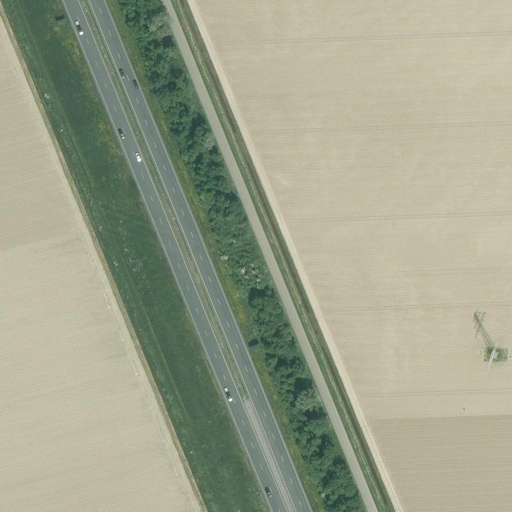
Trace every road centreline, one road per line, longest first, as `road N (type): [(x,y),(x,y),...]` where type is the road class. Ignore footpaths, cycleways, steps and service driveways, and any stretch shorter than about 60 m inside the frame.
road 1 (trunk): [(70,0),(279,511)]
road 2 (unclassified): [(372,511),(164,0)]
road 3 (trunk): [(302,511),(95,0)]
